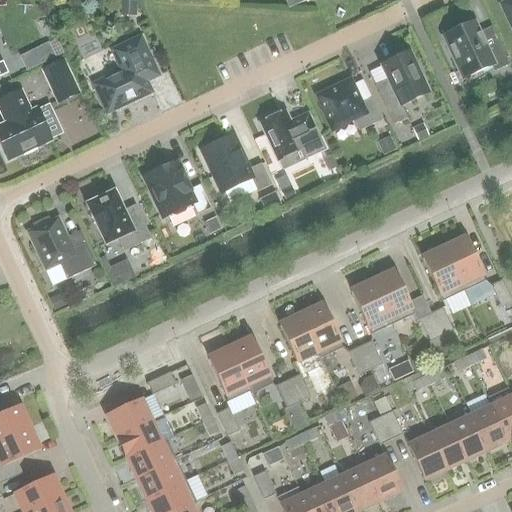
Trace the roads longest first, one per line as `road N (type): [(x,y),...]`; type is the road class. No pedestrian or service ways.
road 1 (residential): [(511,171),(63,382)]
road 2 (residential): [(431,0),(0,203)]
road 3 (residential): [(0,237),(63,382)]
road 4 (residential): [(63,382),(57,413),(103,511)]
